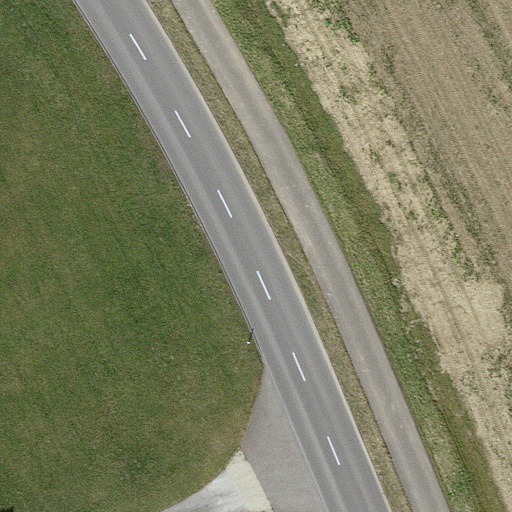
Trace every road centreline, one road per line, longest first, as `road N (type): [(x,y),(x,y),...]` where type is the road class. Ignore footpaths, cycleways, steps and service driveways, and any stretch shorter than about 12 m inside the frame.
road 1 (tertiary): [(358,511),(234,220),(109,0)]
road 2 (track): [(200,511),(335,456)]
